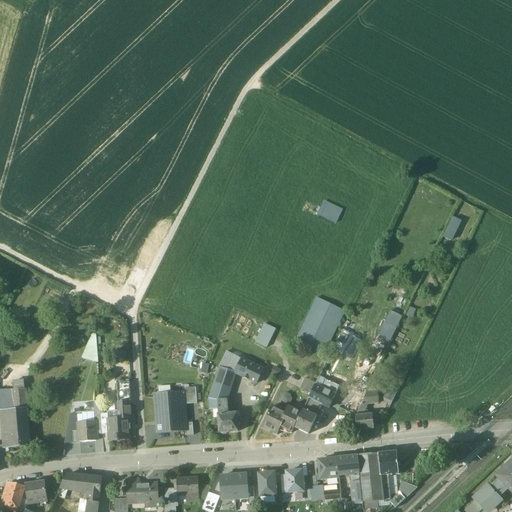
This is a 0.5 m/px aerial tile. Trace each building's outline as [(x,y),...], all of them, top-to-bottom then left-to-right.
[(318,215),(338,223),(344,208),(324,200),(318,215)] [(453,216),(444,237),(453,241),(462,220),(453,216)] [(344,311),(317,298),(295,343),(322,356),(344,311)] [(390,310),(380,335),(393,341),(403,315),(390,310)] [(276,330),(265,324),(256,343),(266,348),(276,330)] [(339,342),(345,344),(349,332),(342,330),(339,342)] [(88,361),(98,360),(97,333),(86,334),(88,361)] [(242,359),(225,351),(209,399),(210,410),(218,410),(218,400),(226,400),(235,373),(242,359)] [(264,371),(242,359),(235,373),(257,384),(264,371)] [(339,387),(319,377),(316,384),(315,386),(335,395),(339,387)] [(316,384),(306,379),(301,389),(311,394),(315,386),(316,384)] [(24,380),(13,381),(13,389),(3,390),(5,411),(8,410),(28,409),(27,389),(25,389),(24,380)] [(131,400),(131,381),(117,382),(118,400),(131,400)] [(315,386),(311,394),(309,398),(323,405),(329,408),(335,395),(315,386)] [(159,395),(155,395),(158,433),(188,431),(187,424),(186,405),(185,393),(171,394),(170,387),(159,388),(159,395)] [(185,393),(186,405),(197,405),(196,389),(185,390),(185,393)] [(390,394),(384,391),(384,401),(391,404),(395,396),(390,394)] [(378,392),(367,393),(362,404),(367,406),(368,404),(379,403),(378,392)] [(323,405),(309,398),(303,410),(317,417),(318,415),(322,417),(324,412),(320,410),(323,405)] [(226,400),(218,400),(218,410),(219,415),(227,415),(226,400)] [(131,403),(118,404),(118,416),(119,419),(127,418),(127,419),(130,419),(132,419),(131,403)] [(367,406),(362,404),(356,417),(365,416),(365,413),(367,406)] [(302,414),(288,407),(285,413),(272,407),(262,428),(277,435),(281,428),(292,433),(295,428),(302,414)] [(28,409),(8,410),(11,448),(32,447),(28,409)] [(317,417),(303,410),(302,414),(295,428),(307,434),(308,434),(317,417)] [(219,415),(218,415),(220,433),(221,433),(223,435),(226,434),(228,433),(238,432),(237,424),(241,423),(240,418),(237,419),(237,414),(227,415),(219,415)] [(365,416),(356,417),(357,431),(374,429),(372,415),(365,416)] [(118,416),(107,417),(108,422),(109,434),(109,440),(131,439),(130,419),(127,419),(127,418),(119,419),(118,416)] [(95,422),(78,423),(79,432),(79,442),(96,441),(95,431),(96,431),(95,422)] [(511,461),(496,476),(499,478),(489,487),(499,498),(509,489),(511,492),(511,451),(511,454),(511,461)] [(403,452),(358,457),(360,475),(361,482),(363,504),(369,503),(390,501),(388,476),(399,475),(398,461),(403,461),(403,452)] [(418,456),(410,456),(411,470),(418,470),(418,456)] [(358,457),(337,459),(339,477),(349,476),(360,475),(358,457)] [(337,459),(321,461),(319,461),(318,462),(318,464),(318,466),(319,466),(319,467),(316,468),(316,476),(317,476),(320,475),(320,481),(339,479),(339,477),(337,459)] [(303,472),(287,473),(287,476),(289,493),(304,492),(303,472)] [(275,473),(258,475),(260,497),(277,496),(275,473)] [(102,479),(66,475),(60,488),(68,490),(91,493),(100,494),(102,479)] [(234,476),(235,500),(248,499),(248,487),(247,475),(234,476)] [(360,475),(349,476),(349,477),(350,477),(351,483),(361,482),(360,475)] [(234,476),(221,477),(223,501),(235,500),(234,476)] [(316,476),(309,477),(310,488),(318,488),(317,476),(316,476)] [(198,479),(177,480),(178,496),(198,495),(199,495),(199,487),(198,479)] [(136,486),(136,480),(126,481),(127,499),(127,504),(145,503),(159,502),(158,485),(136,486)] [(45,482),(25,485),(28,504),(48,501),(45,482)] [(361,482),(351,483),(353,503),(353,506),(354,506),(362,505),(363,505),(363,504),(361,482)] [(417,488),(402,482),(400,494),(405,499),(417,488)] [(10,484),(7,486),(0,509),(10,511),(16,511),(18,509),(17,508),(24,488),(10,484)] [(210,487),(199,487),(199,495),(198,495),(199,502),(205,502),(209,492),(210,487)] [(489,487),(474,500),(485,511),(487,511),(501,499),(499,498),(489,487)] [(60,488),(56,496),(65,499),(68,490),(60,488)] [(176,489),(165,490),(165,504),(174,504),(176,503),(176,489)] [(86,495),(84,494),(83,500),(87,501),(90,501),(91,493),(87,492),(86,495)] [(214,511),(220,497),(209,492),(205,502),(202,509),(210,511),(214,511)] [(341,492),(324,493),(325,501),(341,499),(341,492)] [(100,494),(91,493),(90,501),(99,502),(100,494)] [(400,494),(390,503),(396,508),(405,499),(400,494)] [(83,500),(74,499),(69,511),(85,511),(87,501),(83,500)] [(127,499),(114,500),(114,511),(127,511),(127,504),(127,499)] [(348,499),(341,500),(342,511),(349,511),(349,503),(348,499)] [(90,501),(87,501),(85,511),(97,511),(99,502),(90,501)]
